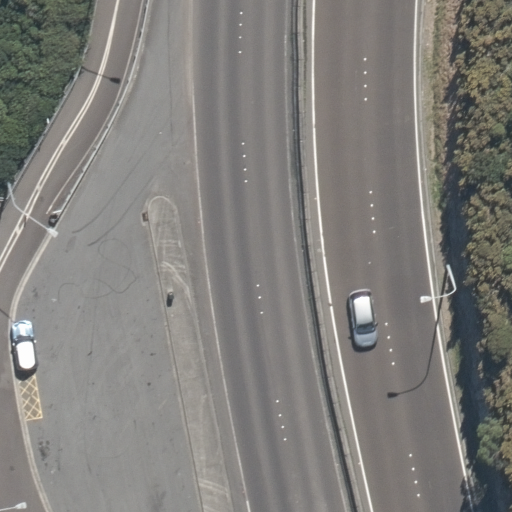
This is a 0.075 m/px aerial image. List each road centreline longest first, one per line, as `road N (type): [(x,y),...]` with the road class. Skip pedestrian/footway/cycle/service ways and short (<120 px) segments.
road 1 (secondary): [(299,511),(272,391),(247,195),(241,0)]
road 2 (secondary): [(367,0),(369,179),(421,511)]
